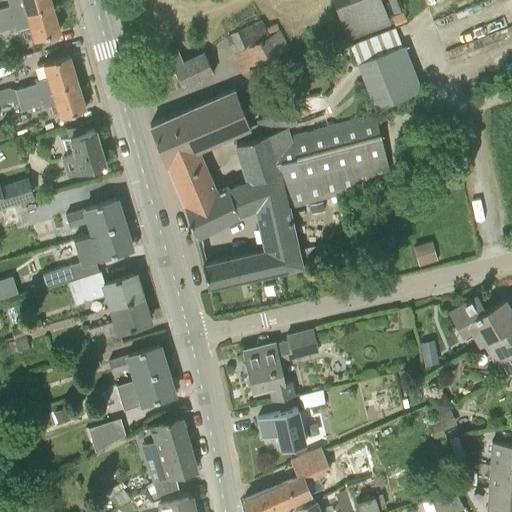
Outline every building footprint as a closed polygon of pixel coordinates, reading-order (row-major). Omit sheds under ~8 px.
[(0,18),(51,4),(50,0),(7,0),(9,5),(0,7),(0,18)] [(380,0),(333,0),(340,18),(332,22),(339,40),(347,36),(347,37),(389,22),(380,0)] [(402,9),(398,0),(387,0),(393,13),(402,9)] [(59,30),(51,4),(0,18),(0,30),(16,25),(17,29),(28,25),(31,38),(59,30)] [(390,16),(394,25),(406,20),(402,11),(390,16)] [(265,27),(262,21),(227,37),(242,71),(250,67),(256,81),(296,63),(279,29),(275,23),(265,27)] [(420,87),(403,43),(401,44),(395,28),(350,45),(375,107),(402,97),(401,96),(420,87)] [(167,53),(173,66),(183,62),(177,48),(167,53)] [(183,62),(173,66),(173,67),(175,71),(182,86),(213,72),(204,52),(183,62)] [(36,82),(14,89),(17,99),(77,81),(69,54),(41,62),(45,77),(35,80),(36,82)] [(77,81),(17,99),(20,110),(42,103),(43,106),(54,103),(58,117),(85,108),(77,81)] [(0,103),(12,101),(8,88),(0,89),(0,103)] [(150,123),(166,162),(199,148),(199,149),(250,129),(234,89),(150,123)] [(289,136),(286,127),(297,124),(292,109),(256,120),(260,135),(235,143),(246,180),(216,188),(199,149),(199,148),(166,162),(177,189),(184,205),(195,235),(195,237),(239,216),(238,214),(254,209),(254,211),(287,204),(287,205),(391,180),(375,115),(289,136)] [(104,162),(94,128),(62,138),(66,154),(62,155),(67,172),(104,162)] [(28,178),(0,187),(0,205),(33,195),(28,178)] [(91,233),(123,223),(119,207),(118,208),(115,198),(66,212),(69,222),(87,218),(91,233)] [(322,201),(309,204),(311,213),(324,210),(322,201)] [(288,207),(287,205),(287,204),(254,211),(263,248),(265,247),(266,250),(270,263),(272,273),(283,271),(301,267),(288,207)] [(123,223),(91,233),(94,246),(75,252),(78,262),(130,248),(127,238),(128,238),(123,223)] [(436,260),(431,240),(413,246),(418,265),(436,260)] [(207,286),(272,273),(270,263),(266,250),(265,247),(263,248),(201,261),(207,286)] [(43,284),(74,275),(71,264),(40,272),(43,284)] [(103,281),(99,270),(67,279),(75,303),(106,294),(110,307),(142,297),(137,281),(136,282),(133,272),(103,281)] [(0,278),(0,297),(18,292),(13,274),(0,278)] [(503,298),(502,298),(499,300),(485,308),(477,295),(448,311),(459,329),(467,324),(480,344),(509,327),(511,325),(511,312),(504,299),(503,298)] [(110,307),(113,320),(88,327),(95,351),(123,342),(119,330),(148,322),(146,312),(147,312),(142,297),(110,307)] [(14,336),(42,327),(39,318),(11,327),(14,336)] [(511,357),(511,332),(509,327),(480,344),(494,368),(511,357)] [(318,351),(313,328),(286,335),(287,339),(291,357),(318,351)] [(25,332),(14,336),(3,339),(7,352),(17,349),(17,350),(29,346),(25,332)] [(290,381),(284,382),(275,341),(241,349),(251,390),(272,385),(275,398),(271,398),(272,400),(293,394),(290,381)] [(131,367),(135,378),(166,369),(162,353),(160,354),(157,344),(108,357),(111,367),(112,372),(131,367)] [(436,351),(422,354),(424,365),(438,362),(436,351)] [(79,371),(100,365),(97,354),(75,360),(79,371)] [(122,406),(173,394),(170,384),(171,384),(166,369),(135,378),(138,390),(119,396),(122,406)] [(322,389),(298,394),(301,408),(325,403),(322,389)] [(64,406),(53,411),(58,424),(69,419),(64,406)] [(448,408),(437,414),(440,421),(443,429),(454,425),(448,408)] [(277,432),(281,448),(302,443),(294,409),(258,416),(262,435),(277,432)] [(157,494),(160,494),(179,488),(176,474),(196,469),(181,416),(154,424),(161,451),(149,454),(144,455),(157,494)] [(462,446),(459,434),(447,438),(450,449),(462,446)] [(511,464),(511,442),(491,441),(490,463),(511,464)] [(247,511),(264,511),(294,499),(320,488),(317,481),(332,474),(321,449),(293,460),(300,475),(242,499),(247,511)] [(511,464),(490,463),(488,487),(511,488),(511,464)] [(511,488),(488,487),(487,510),(511,511),(511,488)] [(436,511),(448,511),(463,508),(457,490),(432,497),(436,511)] [(375,496),(356,501),(358,511),(372,511),(379,510),(375,496)] [(190,511),(188,497),(158,504),(159,511),(190,511)] [(321,511),(315,499),(297,506),(298,511),(334,511),(333,509),(324,511),(321,511)] [(339,505),(341,511),(353,511),(350,501),(339,505)]
